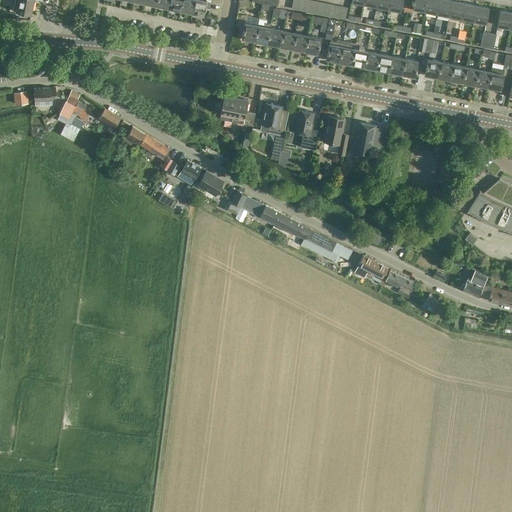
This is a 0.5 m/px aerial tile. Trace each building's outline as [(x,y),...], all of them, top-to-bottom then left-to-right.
[(15,0),(14,6),(13,11),(18,12),(18,13),(20,13),(21,12),(31,14),(32,10),(33,10),(34,0),(15,0)] [(157,0),(157,6),(168,8),(170,0),(157,0)] [(170,0),(168,8),(180,11),(182,0),(170,0)] [(182,0),(180,11),(192,13),(194,0),(182,0)] [(204,0),(194,0),(192,13),(204,16),(207,1),(204,0)] [(265,0),(252,0),(253,1),(257,2),(255,11),(260,12),(261,9),(262,3),(265,3),(265,0)] [(279,0),(277,0),(265,0),(265,3),(262,3),(261,9),(268,10),(270,4),(278,6),(279,0)] [(310,0),(305,0),(304,11),(310,12),(312,0),(310,0)] [(315,13),(318,2),(312,0),(310,12),(315,13)] [(377,0),(376,6),(388,9),(390,0),(377,0)] [(402,5),(403,0),(390,0),(388,9),(401,11),(402,5)] [(427,0),(413,0),(413,7),(412,9),(425,11),(427,0)] [(427,0),(425,11),(437,14),(439,0),(427,0)] [(439,0),(437,14),(449,16),(452,0),(450,0),(439,0)] [(464,3),(452,0),(449,16),(461,18),(464,3)] [(321,14),(324,3),(318,2),(315,13),(321,14)] [(327,16),(330,4),(324,3),(321,14),(327,16)] [(464,3),(461,18),(473,21),(477,5),(464,3)] [(333,17),(335,5),(330,4),(327,16),(333,17)] [(339,18),(341,6),(335,5),(333,17),(339,18)] [(477,5),(473,21),(486,23),(489,8),(477,5)] [(341,6),(339,18),(345,19),(347,7),(341,6)] [(285,18),(285,17),(286,17),(287,11),(273,8),(272,16),(285,18)] [(509,28),(511,14),(511,12),(500,10),(497,26),(509,28)] [(291,17),(290,19),(298,20),(300,12),(292,11),(292,12),(287,11),(286,17),(291,17)] [(329,19),(323,18),(321,31),(326,32),(325,39),(326,39),(329,19)] [(333,33),(336,21),(329,19),(326,39),(332,40),(333,33)] [(255,41),(267,44),(270,28),(271,24),(265,22),(264,26),(258,25),(255,41)] [(255,41),(258,25),(245,23),(242,39),(255,41)] [(283,30),(270,28),(267,44),(280,46),(283,30)] [(296,32),(283,30),(280,46),(292,49),(296,32)] [(292,49),(305,51),(308,35),(296,32),(292,49)] [(487,48),(490,34),(484,32),(481,47),(487,48)] [(490,34),(487,48),(493,49),(496,35),(490,34)] [(308,35),(305,51),(318,54),(321,38),(308,35)] [(425,51),(427,38),(421,37),(419,50),(425,51)] [(427,38),(425,51),(431,52),(433,40),(427,38)] [(326,59),(339,62),(343,41),(336,39),(336,42),(331,41),(330,41),(326,59)] [(339,62),(351,64),(355,48),(356,43),(343,41),(339,62)] [(351,64),(364,67),(367,51),(355,48),(351,64)] [(380,53),(367,51),(364,67),(377,69),(380,53)] [(392,56),(380,53),(377,69),(389,72),(392,56)] [(405,58),(392,56),(389,72),(402,74),(405,58)] [(405,58),(402,74),(415,77),(418,61),(405,58)] [(438,77),(441,61),(428,59),(425,75),(438,77)] [(453,64),(441,61),(438,77),(450,80),(453,64)] [(466,66),(453,64),(450,80),(463,82),(466,66)] [(463,82),(475,85),(478,69),(466,66),(463,82)] [(475,85),(488,87),(492,67),(491,67),(491,71),(478,69),(475,85)] [(488,87),(501,90),(504,74),(503,74),(504,70),(492,67),(488,87)] [(50,87),(34,88),(35,98),(44,98),(47,98),(51,98),(56,97),(55,87),(50,88),(50,87)] [(79,95),(71,91),(66,103),(65,102),(59,113),(60,114),(57,119),(66,124),(63,130),(72,134),(76,127),(71,124),(74,119),(70,117),(73,113),(78,101),(77,100),(79,95)] [(248,100),(224,95),(223,101),(220,104),(218,109),(221,113),(220,119),(253,126),(255,114),(246,112),(248,100)] [(78,101),(73,113),(80,116),(86,105),(78,101)] [(271,103),(271,104),(265,103),(260,131),(284,135),(287,119),(280,118),(282,107),(273,105),(273,103),(271,103)] [(104,108),(99,117),(111,124),(115,127),(120,118),(104,108)] [(314,113),(299,110),(297,117),(289,116),(287,130),(303,133),(302,141),(301,147),(313,150),(315,143),(317,130),(311,129),(314,113)] [(345,119),(328,116),(324,135),(323,136),(322,139),(324,143),(328,144),(330,143),(339,144),(338,154),(344,155),(348,135),(342,134),(345,119)] [(123,120),(121,124),(127,128),(130,124),(123,120)] [(375,128),(376,125),(360,122),(353,154),(369,157),(370,154),(377,156),(383,126),(382,126),(382,129),(375,128)] [(144,155),(153,139),(132,126),(124,140),(137,148),(140,143),(145,146),(141,153),(144,155)] [(153,139),(144,155),(147,157),(152,150),(164,158),(170,149),(153,139)] [(225,155),(221,162),(228,166),(232,159),(225,155)] [(169,165),(172,161),(172,160),(168,157),(164,164),(161,162),(159,165),(162,167),(167,169),(169,165)] [(187,159),(177,176),(182,179),(191,184),(201,167),(194,163),(187,159)] [(172,161),(169,165),(167,169),(167,170),(168,169),(173,173),(176,169),(175,168),(177,164),(172,161)] [(206,171),(198,184),(215,195),(223,181),(206,171)] [(511,184),(502,180),(499,178),(483,192),(479,189),(466,210),(482,219),(498,226),(511,231),(511,184)] [(238,211),(246,195),(237,191),(232,201),(228,210),(236,215),(238,211)] [(246,195),(238,211),(244,214),(253,199),(246,195)] [(253,199),(244,214),(246,215),(246,214),(254,217),(262,203),(253,199)] [(279,212),(265,205),(260,214),(270,220),(275,222),(279,212)] [(300,223),(280,213),(279,212),(275,222),(284,227),(289,229),(295,232),(300,223)] [(295,232),(305,237),(327,248),(338,254),(348,259),(352,250),(336,242),(336,241),(305,225),(300,223),(295,232)] [(470,233),(465,239),(472,245),(477,239),(470,233)] [(338,254),(327,248),(305,237),(301,244),(335,261),(338,254)] [(385,279),(387,275),(385,274),(388,267),(363,254),(358,264),(354,272),(364,277),(365,275),(371,278),(372,275),(381,280),(380,284),(382,285),(385,279)] [(413,281),(413,280),(390,269),(387,275),(385,279),(386,279),(383,285),(386,286),(387,284),(396,288),(398,285),(400,286),(399,287),(400,287),(397,292),(403,295),(406,290),(408,291),(409,290),(412,291),(415,284),(412,283),(413,281)] [(463,284),(461,288),(478,295),(482,286),(487,275),(474,269),(469,280),(468,279),(465,285),(463,284)] [(511,292),(491,287),(488,301),(509,306),(510,304),(511,304),(511,292)] [(430,293),(426,298),(425,300),(422,306),(431,312),(439,301),(430,293)]
